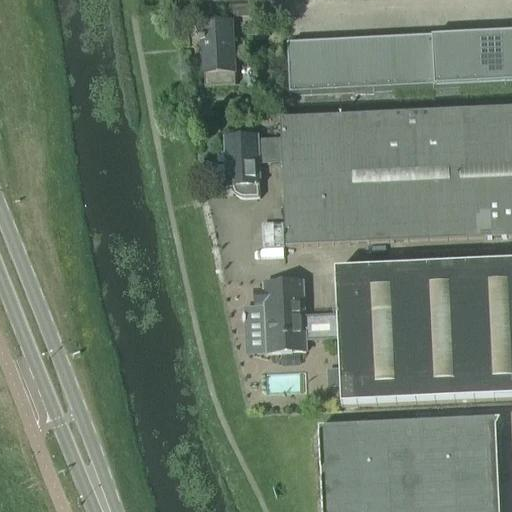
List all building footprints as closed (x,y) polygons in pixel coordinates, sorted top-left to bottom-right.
[(252,17),(251,5),(228,6),(228,18),(252,17)] [(232,24),(200,25),(204,89),(235,87),(232,24)] [(511,85),(511,35),(502,36),(504,86),(511,85)] [(504,86),(502,36),(479,37),(481,87),(504,86)] [(481,87),(479,37),(476,37),(456,38),(458,88),(481,87)] [(458,88),(456,38),(432,39),(432,40),(435,89),(458,88)] [(435,89),(432,40),(432,39),(412,40),(412,41),(414,90),(435,89)] [(414,90),(412,41),(412,40),(411,40),(391,41),(391,42),(393,91),(414,90)] [(393,91),(391,42),(391,41),(370,42),(370,43),(372,92),(393,91)] [(372,92),(370,43),(370,42),(350,43),(350,44),(352,93),(372,92)] [(352,93),(350,44),(350,43),(328,45),(331,94),(352,93)] [(311,95),(308,46),(308,45),(287,47),(289,97),(311,95)] [(331,94),(328,45),(308,45),(308,46),(311,95),(331,94)] [(224,140),(227,184),(227,189),(232,189),(235,196),(238,199),(241,201),(245,201),(260,201),(258,166),(282,165),(286,248),(511,237),(511,109),(280,121),(281,142),(257,143),(256,139),(224,140)] [(340,371),(329,372),(330,389),(340,388),(341,400),(341,409),(511,400),(511,266),(335,274),(337,318),(338,341),(339,368),(340,371)] [(338,341),(337,318),(304,319),(302,284),(263,286),(264,292),(255,293),(255,307),(264,307),(267,356),(306,354),(305,343),(338,341)] [(322,511),(498,511),(495,429),(500,421),(318,429),(322,511)]
